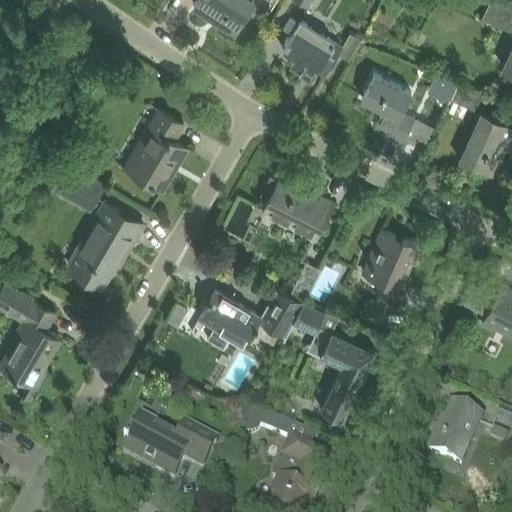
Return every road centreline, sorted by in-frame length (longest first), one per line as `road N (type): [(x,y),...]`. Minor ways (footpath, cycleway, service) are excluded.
road 1 (residential): [(252,113),(50,461)]
road 2 (residential): [(353,511),(478,226)]
road 3 (residential): [(252,113),(478,226)]
road 4 (residential): [(84,0),(252,113)]
